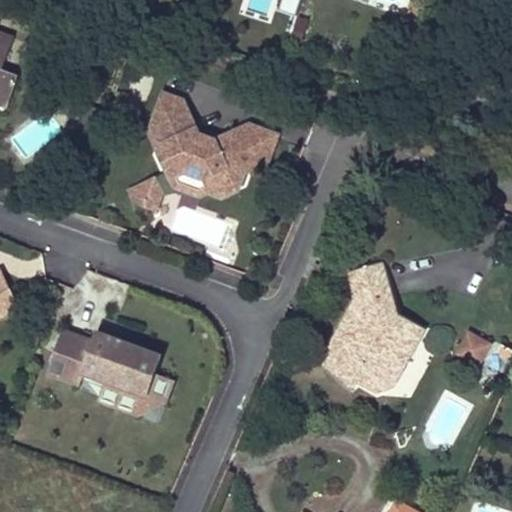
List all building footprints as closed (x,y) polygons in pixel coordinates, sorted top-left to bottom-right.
[(295,16),(299,0),(283,0),(280,12),(295,16)] [(14,42),(0,36),(0,107),(7,111),(19,79),(2,73),(14,42)] [(182,104),(162,97),(151,128),(160,149),(157,157),(168,184),(182,178),(200,182),(207,196),(221,201),(237,193),(231,182),(266,165),(276,138),(248,128),(217,142),(210,146),(199,142),(196,135),(182,104)] [(160,149),(151,128),(148,136),(157,157),(160,149)] [(217,142),(196,135),(199,142),(210,146),(217,142)] [(168,184),(172,192),(196,201),(207,196),(200,182),(182,178),(168,184)] [(136,216),(165,205),(155,180),(126,191),(136,216)] [(360,305),(325,365),(349,385),(359,372),(376,382),(384,379),(403,345),(408,347),(422,322),(400,310),(396,318),(389,314),(395,303),(380,264),(349,276),(360,305)] [(0,318),(19,309),(0,272),(0,318)] [(94,343),(62,332),(60,337),(92,348),(94,343)] [(160,357),(97,334),(94,343),(92,348),(60,337),(46,375),(79,387),(83,376),(146,398),(160,357)] [(491,348),(468,336),(459,355),(481,366),(491,348)] [(412,511),(397,503),(392,511),(412,511)]
